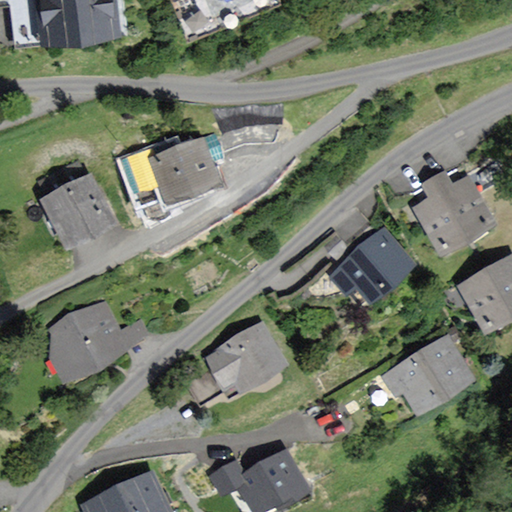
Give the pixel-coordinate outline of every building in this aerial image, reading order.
[(118,0),(11,0),(17,48),(122,37),(118,0)] [(222,185),(204,137),(160,154),(156,146),(120,160),(134,195),(156,186),(165,207),(222,185)] [(119,222),(92,172),(41,198),(67,249),(119,222)] [(501,225),(469,173),(453,183),(447,172),(421,187),(428,198),(412,207),(444,260),(501,225)] [(387,228),(330,276),(348,296),(356,289),(370,306),(419,264),(387,228)] [(511,319),(511,253),(457,285),(486,335),(511,319)] [(122,329),(101,296),(39,336),(71,386),(153,334),(142,316),(122,329)] [(291,363),(264,320),(203,358),(225,392),(236,385),(241,394),(291,363)] [(477,380),(449,335),(383,376),(397,398),(404,393),(418,416),(477,380)] [(308,491),(287,450),(245,472),(239,460),(212,474),(221,492),(240,482),(255,510),(279,498),(282,505),(308,491)] [(172,511),(151,468),(77,505),(80,511),(172,511)]
